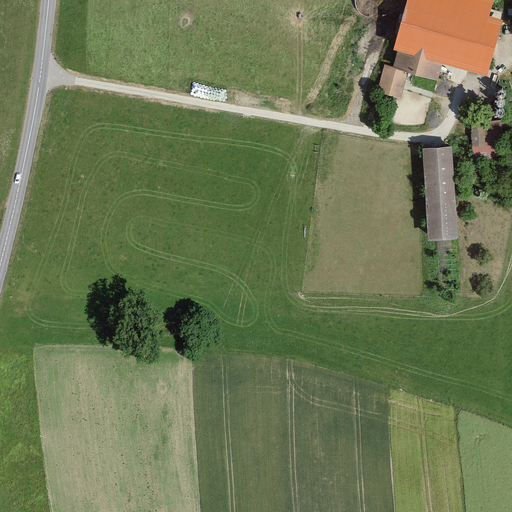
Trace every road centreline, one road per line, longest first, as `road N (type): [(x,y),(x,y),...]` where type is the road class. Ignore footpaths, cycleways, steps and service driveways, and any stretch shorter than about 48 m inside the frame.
road 1 (track): [(460,91),(447,128),(432,138),(407,138),(41,74)]
road 2 (secondary): [(48,0),(32,128),(0,265)]
